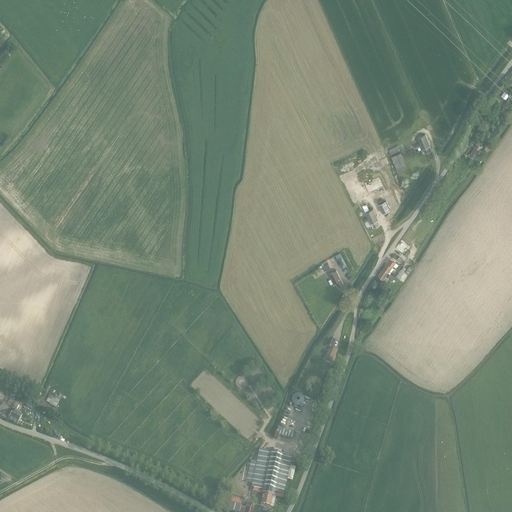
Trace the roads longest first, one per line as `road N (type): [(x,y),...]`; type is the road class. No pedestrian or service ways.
road 1 (unclassified): [(288,511),(349,350),(361,292),(511,61)]
road 2 (unclassified): [(211,511),(146,476),(0,420)]
